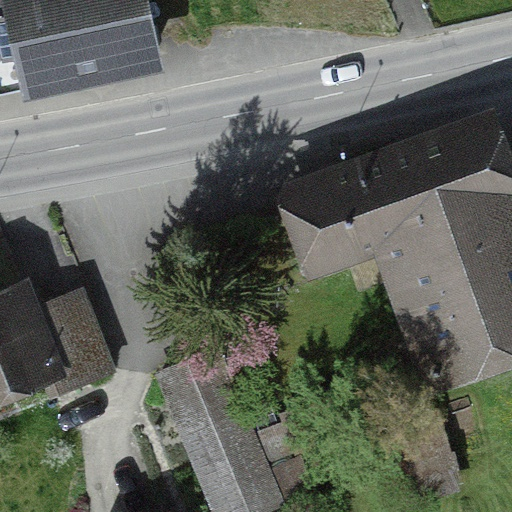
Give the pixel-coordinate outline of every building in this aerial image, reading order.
[(0,0),(0,86),(152,54),(140,0),(0,0)] [(384,235),(433,371),(511,342),(511,190),(487,119),(290,189),(315,260),(384,235)] [(0,381),(46,363),(56,390),(112,368),(82,293),(28,315),(19,292),(0,299),(0,381)] [(283,511),(216,349),(160,373),(218,511),(283,511)] [(326,397),(283,413),(303,463),(345,447),(326,397)] [(367,454),(389,448),(391,456),(438,443),(430,411),(381,422),(378,412),(357,418),(367,454)]
